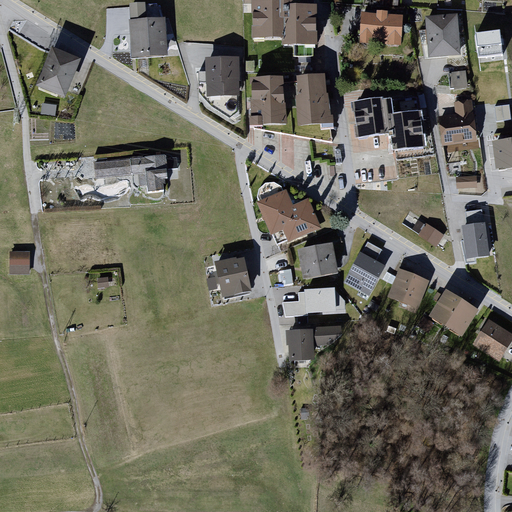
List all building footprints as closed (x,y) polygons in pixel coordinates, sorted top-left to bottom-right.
[(253,3),(255,44),(288,42),(288,49),(320,47),(319,10),(295,11),(295,4),(286,4),(286,1),(253,3)] [(131,8),(135,60),(169,58),(167,22),(148,23),(146,7),(131,8)] [(379,17),(363,16),(361,46),(375,47),(375,40),(389,41),(389,48),(402,48),(404,18),(389,17),(389,12),(379,12),(379,17)] [(425,18),(428,60),(463,58),(460,16),(425,18)] [(499,31),(474,35),(479,62),(504,58),(499,31)] [(39,90),(68,102),(84,62),(55,50),(39,90)] [(208,61),(209,97),(242,96),(241,60),(208,61)] [(451,92),(469,90),(466,72),(449,74),(451,92)] [(295,80),(301,129),(335,125),(329,76),(295,80)] [(287,79),(254,80),(255,127),(288,127),(287,79)] [(399,154),(426,151),(422,115),(395,119),(393,102),(387,100),(385,84),(359,87),(361,109),(356,110),(359,137),(396,133),(399,154)] [(472,116),(470,101),(453,103),(455,117),(441,119),(445,149),(480,145),(476,115),(472,116)] [(56,115),(58,104),(43,103),(42,114),(56,115)] [(495,106),(497,120),(511,119),(510,104),(495,106)] [(511,142),(495,145),(499,173),(511,171),(511,142)] [(145,162),(149,194),(167,191),(166,182),(169,182),(166,159),(145,162)] [(477,178),(457,179),(458,192),(478,191),(477,178)] [(284,232),(290,245),(323,232),(310,201),(294,208),(287,193),(256,205),(270,237),(284,232)] [(483,212),(467,214),(468,229),(464,229),(468,262),(492,260),(488,225),(485,225),(483,212)] [(419,237),(437,250),(445,238),(426,226),(419,237)] [(304,283),(340,277),(335,248),(299,254),(304,283)] [(9,277),(30,277),(30,254),(9,254),(9,277)] [(344,286),(371,301),(387,272),(361,257),(344,286)] [(217,266),(225,300),(254,293),(246,259),(217,266)] [(388,299),(417,311),(429,283),(400,271),(388,299)] [(98,292),(108,290),(106,278),(96,280),(98,292)] [(344,313),(343,290),(299,291),(299,300),(284,300),(285,315),(344,313)] [(433,319),(464,340),(481,314),(449,294),(433,319)] [(473,349),(500,367),(511,349),(511,336),(490,322),(473,349)] [(341,329),(286,332),(288,367),(315,366),(314,349),(343,347),(341,329)]
